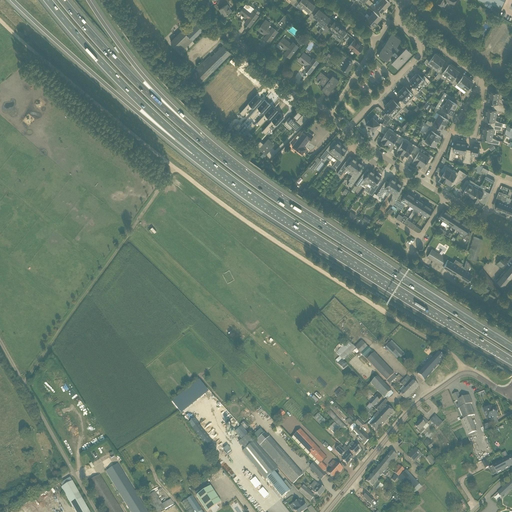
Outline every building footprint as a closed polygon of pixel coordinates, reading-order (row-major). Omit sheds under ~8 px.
[(231,10),(227,4),(229,3),(228,1),(229,0),(222,0),(218,3),(221,7),(219,9),(223,15),(231,10)] [(296,0),(295,2),(293,5),(295,7),(296,6),(301,10),(304,8),(303,8),(309,1),(308,0),(296,0)] [(481,0),(493,5),(491,8),(499,12),(500,12),(505,0),(481,0)] [(308,13),(310,15),(316,8),(314,6),(314,5),(309,1),(303,8),(304,8),(309,12),(308,13)] [(382,12),(386,7),(379,1),(377,4),(376,3),(374,6),(382,12)] [(244,7),(242,9),(239,13),(247,19),(244,22),(249,26),(258,15),(260,12),(255,8),(251,12),(244,7)] [(315,17),(319,20),(324,13),(319,9),(318,10),(316,8),(310,15),(308,18),(312,21),(315,17)] [(372,14),(370,16),(376,22),(380,17),(373,11),(371,13),(372,14)] [(324,13),(319,20),(316,23),(322,28),(322,27),(324,29),(326,26),(331,20),(329,19),(330,18),(324,13)] [(287,24),(290,20),(284,15),(281,20),(284,22),(281,26),(284,29),(287,24)] [(372,27),(376,22),(370,16),(368,18),(367,18),(365,20),(372,27)] [(192,41),(202,31),(206,27),(197,19),(184,32),(182,30),(170,41),(181,52),(192,41)] [(269,41),(277,30),(273,27),(271,29),(269,27),(271,23),(266,19),(258,29),(266,35),(264,38),(269,41)] [(333,22),(331,20),(326,26),(324,29),(327,31),(329,29),(334,33),(339,26),(334,22),(333,22)] [(339,26),(334,33),(332,35),(340,42),(341,39),(346,33),(344,31),(345,31),(339,26)] [(407,50),(408,49),(405,46),(401,50),(396,45),(400,38),(392,33),(378,55),(387,60),(391,53),(395,56),(391,61),(394,64),(396,62),(398,65),(410,53),(407,50)] [(289,57),(292,53),(297,46),(293,42),(291,44),(282,38),(279,42),(276,46),(281,50),(282,47),(286,51),(284,53),(289,57)] [(354,39),(351,43),(348,47),(357,54),(362,47),(357,43),(358,42),(354,39)] [(200,83),(219,65),(231,53),(223,45),(211,57),(210,55),(206,59),(196,69),(197,71),(193,75),(200,83)] [(330,54),(331,52),(328,49),(326,51),(327,52),(321,61),(324,63),(330,54)] [(309,73),(312,69),(318,62),(313,58),(312,60),(303,53),(298,59),(307,66),(304,69),(309,73)] [(428,61),(433,65),(440,56),(436,53),(436,54),(435,53),(430,59),(428,57),(424,62),(426,64),(428,61)] [(444,58),(440,56),(433,65),(437,69),(436,71),(438,73),(442,68),(440,66),(444,60),(443,59),(444,58)] [(350,66),(352,63),(346,59),(341,68),(347,72),(347,71),(350,66)] [(447,76),(454,67),(451,64),(450,65),(449,64),(445,70),(442,68),(438,73),(441,75),(440,76),(444,79),(444,80),(447,76)] [(458,69),(454,67),(447,76),(452,79),(450,82),(453,84),(456,79),(454,77),(458,71),(457,70),(458,69)] [(228,68),(220,77),(225,82),(233,72),(228,68)] [(332,76),(330,79),(321,72),(316,79),(324,86),(321,89),(328,94),(339,81),(332,76)] [(416,74),(413,77),(421,85),(425,81),(427,83),(430,81),(425,76),(423,78),(418,73),(417,74),(416,74)] [(235,74),(227,84),(232,88),(240,79),(235,74)] [(459,80),(456,79),(453,84),(455,86),(457,83),(461,87),(469,78),(465,75),(464,76),(463,75),(459,80)] [(415,87),(412,89),(417,94),(419,91),(417,89),(421,85),(413,77),(410,80),(410,81),(409,82),(415,87)] [(469,78),(461,87),(466,90),(464,93),(468,97),(472,91),(468,88),(473,82),(471,81),(472,80),(469,78)] [(241,82),(233,91),(238,96),(246,87),(241,82)] [(403,87),(400,90),(411,100),(417,94),(412,89),(410,91),(405,86),(404,87),(403,87)] [(248,89),(240,98),(245,102),(253,93),(248,89)] [(508,93),(505,90),(497,89),(497,92),(490,91),(490,92),(489,92),(488,96),(499,98),(501,99),(502,95),(508,96),(508,93)] [(400,102),(405,106),(411,100),(400,90),(397,93),(398,94),(397,95),(402,100),(400,102)] [(442,102),(455,109),(457,105),(456,105),(457,104),(451,100),(453,97),(447,94),(442,102)] [(245,107),(240,112),(244,115),(249,109),(247,108),(250,105),(253,108),(260,100),(255,95),(245,107)] [(495,104),(494,107),(506,109),(506,105),(503,104),(499,102),(499,98),(488,96),(487,101),(488,101),(488,102),(495,104)] [(265,99),(250,116),(253,119),(258,113),(257,112),(259,109),(262,112),(270,104),(265,99)] [(391,100),(388,103),(396,111),(400,107),(406,112),(408,110),(405,106),(400,102),(398,104),(393,99),(392,100),(391,100)] [(442,102),(438,109),(438,110),(443,113),(445,110),(451,114),(452,113),(455,109),(442,102)] [(392,115),(396,111),(388,103),(385,106),(385,107),(384,108),(390,113),(387,115),(392,119),(394,117),(392,115)] [(272,106),(257,123),(260,125),(265,120),(264,119),(266,116),(269,118),(277,110),(272,106)] [(506,109),(494,107),(493,110),(487,108),(486,110),(485,110),(485,114),(496,116),(497,113),(502,112),(505,113),(506,109)] [(433,117),(445,125),(448,121),(447,120),(448,119),(442,115),(443,113),(438,110),(438,109),(435,108),(434,110),(434,111),(436,112),(433,117)] [(286,120),(283,123),(285,125),(287,122),(296,130),(300,126),(299,125),(299,124),(300,123),(301,123),(306,118),(298,110),(292,116),(296,119),(295,121),(291,118),(289,117),(286,120)] [(279,112),(264,129),(267,132),(272,126),(271,125),(273,122),(276,125),(284,117),(279,112)] [(496,116),(485,114),(484,119),(485,119),(485,120),(491,121),(491,124),(503,126),(503,123),(500,122),(495,119),(496,116)] [(382,131),(386,126),(380,122),(379,123),(377,121),(375,119),(373,117),(369,120),(366,124),(368,126),(370,129),(370,128),(373,130),(376,127),(382,131)] [(427,120),(425,123),(434,128),(435,126),(442,129),(442,128),(443,129),(445,125),(433,117),(430,122),(427,120)] [(427,135),(438,141),(440,137),(439,137),(440,135),(434,132),(435,129),(434,128),(425,123),(424,126),(426,128),(423,132),(427,135)] [(503,126),(491,124),(490,127),(484,126),(483,128),(482,127),(481,132),(493,134),(495,134),(496,130),(499,130),(502,130),(503,126)] [(287,137),(290,132),(280,126),(277,130),(287,137)] [(386,143),(394,131),(386,126),(382,131),(385,133),(381,139),(382,140),(381,141),(386,143)] [(304,129),(301,133),(301,134),(292,147),(302,155),(306,149),(304,147),(313,135),(304,129)] [(398,141),(401,136),(394,131),(386,143),(389,145),(389,144),(391,145),(395,139),(398,141)] [(493,134),(481,132),(481,136),(482,136),(481,138),(488,139),(488,142),(499,144),(500,140),(497,140),(492,137),(493,134)] [(422,139),(421,141),(426,145),(428,142),(434,146),(435,144),(436,145),(438,141),(427,135),(424,140),(422,139)] [(402,154),(410,141),(401,136),(398,141),(401,143),(397,149),(398,150),(397,151),(402,154)] [(329,154),(332,157),(342,144),(338,142),(337,141),(332,147),(330,145),(320,157),(324,160),(327,156),(329,154)] [(414,152),(417,146),(410,141),(402,154),(405,155),(407,156),(411,150),(414,152)] [(456,153),(459,153),(461,142),(457,141),(457,142),(455,142),(454,148),(451,148),(449,160),(453,160),(454,157),(456,153)] [(265,142),(259,149),(265,155),(272,148),(265,142)] [(466,143),(461,142),(459,153),(462,154),(463,159),(463,162),(467,163),(469,151),(466,151),(467,144),(466,144),(466,143)] [(342,144),(332,157),(336,159),(335,162),(332,166),(335,169),(345,157),(342,154),(346,149),(345,148),(346,147),(342,144)] [(472,152),(469,151),(467,163),(471,164),(471,160),(474,156),(477,156),(478,152),(479,153),(480,149),(479,149),(479,146),(478,146),(478,145),(474,144),(474,145),(473,145),(472,152)] [(417,164),(424,154),(419,150),(420,148),(417,146),(414,152),(417,153),(413,160),(414,160),(413,161),(417,164)] [(424,154),(417,164),(421,166),(421,165),(423,166),(427,160),(430,162),(433,157),(425,151),(424,154)] [(317,157),(310,165),(314,168),(321,160),(317,157)] [(348,169),(350,171),(358,160),(354,157),(354,158),(352,157),(348,163),(346,161),(337,173),(340,176),(343,172),(348,169)] [(361,172),(359,170),(363,164),(361,163),(362,162),(358,160),(350,171),(349,173),(352,175),(348,180),(350,181),(347,185),(351,187),(354,183),(361,172)] [(441,179),(445,182),(453,169),(445,164),(441,169),(445,171),(441,178),(442,178),(441,179)] [(461,174),(453,169),(445,182),(448,184),(449,183),(451,184),(455,178),(460,181),(467,175),(463,171),(461,174)] [(367,180),(369,181),(376,172),(372,170),(371,171),(370,170),(366,175),(363,173),(356,184),(360,186),(362,182),(367,180)] [(376,172),(369,181),(372,183),(371,188),(368,192),(372,195),(379,184),(376,182),(380,177),(379,176),(379,175),(376,172)] [(387,190),(390,192),(397,180),(393,178),(393,179),(391,178),(388,183),(385,182),(376,195),(380,197),(383,193),(387,190)] [(397,180),(390,192),(392,193),(391,198),(389,203),(393,205),(395,201),(397,198),(401,192),(398,190),(402,185),(400,184),(401,183),(397,180)] [(463,185),(466,187),(463,192),(465,193),(464,194),(468,196),(473,186),(475,183),(470,180),(469,181),(466,180),(463,185)] [(468,196),(471,198),(472,197),(474,198),(478,189),(473,186),(468,196)] [(478,189),(474,198),(473,199),(477,201),(478,200),(479,201),(482,195),(485,197),(488,192),(485,190),(485,189),(480,187),(478,189)] [(397,198),(395,201),(401,205),(400,208),(401,209),(401,210),(403,206),(405,203),(411,195),(409,194),(409,193),(407,191),(405,194),(403,192),(398,198),(397,198)] [(501,211),(504,202),(502,201),(502,196),(503,193),(499,191),(495,202),(498,204),(495,209),(501,211)] [(405,203),(410,206),(415,197),(413,196),(411,195),(405,203)] [(410,206),(414,209),(419,200),(418,199),(417,198),(415,197),(410,206)] [(414,209),(418,211),(424,203),(422,201),(421,201),(419,200),(414,209)] [(509,204),(504,202),(501,211),(503,211),(503,212),(506,213),(509,204)] [(418,211),(423,214),(428,206),(426,205),(426,204),(424,203),(418,211)] [(428,206),(423,214),(427,217),(433,208),(431,207),(430,207),(428,206)] [(446,211),(446,210),(444,209),(438,218),(443,221),(448,212),(446,211)] [(443,221),(447,223),(453,215),(451,213),(450,213),(448,212),(443,221)] [(355,217),(349,213),(346,217),(352,221),(355,217)] [(455,217),(455,216),(453,215),(447,223),(451,226),(457,218),(455,217)] [(451,226),(456,229),(461,220),(459,219),(458,219),(457,218),(451,226)] [(456,229),(460,232),(465,223),(463,222),(463,221),(461,220),(456,229)] [(470,226),(468,224),(467,225),(465,223),(460,232),(464,235),(470,226)] [(492,249),(491,252),(498,254),(501,246),(496,245),(494,250),(492,249)] [(427,257),(441,266),(446,258),(431,249),(427,257)] [(473,249),(470,259),(476,261),(479,251),(473,249)] [(508,266),(496,280),(503,287),(511,276),(511,256),(506,264),(508,266)] [(497,263),(497,264),(496,265),(498,267),(500,266),(501,267),(507,260),(504,258),(502,260),(501,259),(497,263)] [(443,267),(455,274),(461,265),(461,266),(462,264),(455,260),(453,264),(447,260),(443,267)] [(461,266),(461,265),(455,274),(467,282),(472,275),(465,271),(467,269),(466,269),(469,264),(470,264),(466,260),(464,267),(461,266)] [(398,338),(403,332),(400,329),(394,334),(398,338)] [(428,354),(406,334),(399,341),(421,361),(428,354)] [(361,341),(355,347),(387,381),(386,381),(389,384),(397,377),(361,341)] [(389,343),(385,347),(398,360),(404,354),(391,341),(389,343)] [(424,381),(444,359),(438,353),(418,375),(424,381)] [(378,377),(370,384),(379,393),(382,397),(384,399),(387,396),(389,398),(393,394),(391,392),(378,377)] [(406,400),(418,387),(412,382),(411,383),(406,378),(400,384),(405,389),(400,394),(406,400)] [(339,389),(335,393),(339,398),(344,393),(339,389)] [(458,393),(453,395),(454,400),(455,402),(457,401),(459,405),(457,405),(458,409),(459,409),(463,420),(475,415),(470,404),(472,404),(469,396),(461,399),(458,393)] [(370,402),(369,404),(372,407),(373,407),(379,401),(375,397),(370,402)] [(376,410),(378,412),(379,411),(388,419),(394,413),(385,405),(381,409),(379,407),(376,410)] [(498,417),(496,413),(498,412),(496,408),(492,409),(491,407),(485,409),(483,410),(487,421),(498,417)] [(279,419),(285,414),(281,409),(275,415),(279,419)] [(330,411),(327,414),(345,433),(348,429),(330,411)] [(376,432),(388,419),(379,411),(378,412),(374,418),(376,420),(370,426),(376,432)] [(242,424),(246,428),(250,424),(250,423),(255,418),(250,412),(249,413),(250,415),(248,417),(249,418),(242,424)] [(416,430),(421,434),(425,430),(423,429),(428,423),(423,418),(415,427),(417,429),(416,430)] [(364,426),(359,420),(355,423),(361,429),(364,426)] [(340,428),(334,423),(330,427),(329,429),(334,434),(340,428)] [(214,444),(198,424),(192,429),(208,449),(214,444)] [(265,480),(267,479),(282,498),(290,492),(274,472),(278,469),(241,427),(236,432),(236,433),(238,435),(242,440),(239,443),(245,450),(242,452),(265,480)] [(358,439),(360,441),(364,445),(369,440),(366,436),(357,428),(354,432),(360,438),(358,439)] [(293,437),(320,464),(327,458),(314,444),(300,430),(293,437)] [(269,437),(259,446),(293,484),(303,475),(269,437)] [(424,443),(429,448),(433,443),(428,438),(424,443)] [(352,443),(349,446),(347,448),(345,446),(342,449),(347,453),(349,451),(351,452),(355,456),(360,450),(352,443)] [(227,453),(232,449),(228,445),(223,448),(227,453)] [(344,459),(342,461),(347,465),(352,459),(345,452),(339,446),(335,451),(341,456),(342,456),(344,459)] [(421,455),(415,449),(408,456),(414,463),(421,455)] [(381,462),(388,468),(397,457),(391,451),(381,462)] [(435,462),(430,455),(426,458),(431,465),(435,462)] [(497,475),(509,468),(504,460),(492,466),(497,475)] [(332,469),(327,473),(334,479),(342,470),(333,461),(329,466),(332,469)] [(385,472),(388,468),(381,462),(371,475),(377,481),(382,474),(385,477),(387,474),(385,472)] [(309,468),(321,480),(326,475),(314,463),(309,468)] [(147,511),(117,464),(115,465),(115,464),(113,465),(114,466),(105,471),(130,511),(147,511)] [(398,477),(403,470),(399,467),(394,473),(398,477)] [(249,471),(245,475),(256,488),(261,484),(255,477),(254,477),(249,471)] [(412,478),(405,472),(398,479),(404,486),(412,478)] [(87,482),(105,511),(122,511),(99,475),(91,480),(90,480),(89,481),(87,482)] [(380,483),(377,481),(371,475),(366,481),(369,485),(370,484),(375,489),(380,483)] [(498,503),(511,489),(511,478),(493,497),(498,503)] [(74,511),(88,511),(72,482),(61,488),(74,511)] [(314,496),(306,490),(308,489),(303,485),(298,491),(310,501),(314,496)] [(319,497),(324,491),(317,485),(311,491),(319,497)] [(206,511),(221,503),(210,487),(196,496),(206,511)] [(259,492),(265,499),(269,495),(263,488),(259,492)] [(162,504),(155,492),(147,497),(155,511),(162,511),(174,505),(171,499),(162,504)] [(374,501),(366,494),(363,497),(370,504),(374,501)] [(293,511),(294,511),(302,511),(307,509),(301,501),(299,502),(298,501),(293,505),(296,509),(293,511)]
